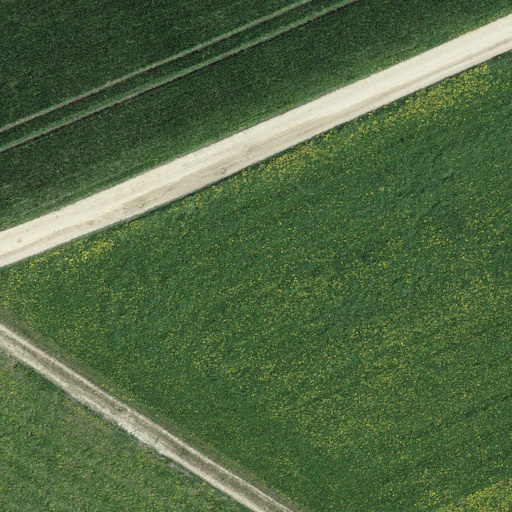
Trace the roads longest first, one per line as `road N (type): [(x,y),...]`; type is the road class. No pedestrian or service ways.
road 1 (track): [(0,263),(511,42)]
road 2 (track): [(0,347),(257,511)]
